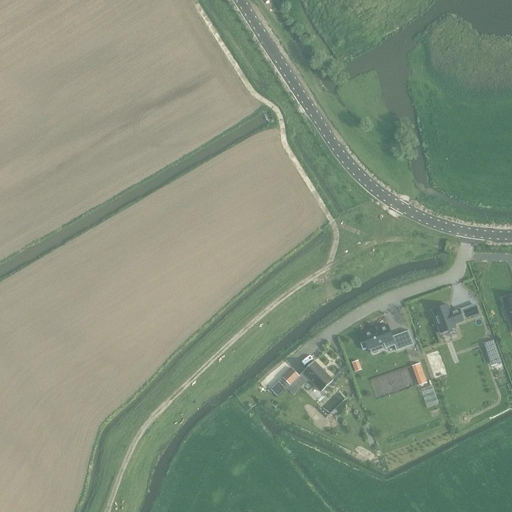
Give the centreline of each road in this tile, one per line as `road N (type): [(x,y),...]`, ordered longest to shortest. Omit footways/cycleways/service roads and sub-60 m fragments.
road 1 (track): [(110,511),(151,423),(298,289),(386,240),(423,241),(466,256)]
road 2 (unclassified): [(471,233),(421,218),(361,177),(240,0)]
road 3 (track): [(330,267),(335,233),(283,142),(279,112),(257,95),(199,6)]
road 4 (residential): [(263,385),(332,328),(448,279),(460,270),(471,233)]
